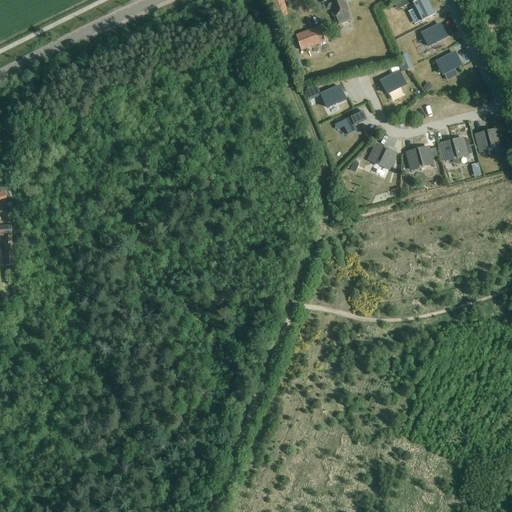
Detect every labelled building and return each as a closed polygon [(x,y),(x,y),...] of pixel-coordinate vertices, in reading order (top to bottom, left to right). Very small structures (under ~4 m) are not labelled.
[(271,0),(276,13),(285,10),(281,0),(271,0)] [(327,0),(328,1),(325,3),(328,10),(331,9),(334,16),(335,16),(339,25),(351,20),(347,11),(348,11),(343,0),(327,0)] [(426,0),(419,0),(413,4),(415,9),(422,21),(435,15),(426,0)] [(440,25),(422,34),(428,46),(446,38),(440,25)] [(320,27),(296,35),(302,51),(325,42),(320,27)] [(407,53),(396,58),(402,72),(412,67),(407,53)] [(454,53),(436,63),(442,75),(461,66),(454,53)] [(399,73),(381,82),(387,94),(405,85),(399,73)] [(434,86),(428,81),(423,88),(428,92),(434,86)] [(339,87),(321,95),(327,108),(345,100),(339,87)] [(350,118),(342,122),(344,127),(348,135),(357,131),(355,126),(367,121),(363,112),(350,118)] [(492,150),(501,147),(497,130),(487,132),(487,133),(488,136),(484,137),(483,134),(483,133),(476,135),(480,153),(488,150),(487,150),(487,147),(491,146),(492,149),(491,149),(492,150)] [(449,142),(441,144),(446,161),(453,159),(452,156),(457,155),(457,158),(467,156),(465,148),(470,147),(468,139),(463,141),(462,138),(453,141),(453,142),(454,145),(450,146),(449,143),(449,142)] [(379,166),(388,170),(396,154),(387,149),(387,150),(385,153),(381,151),(383,148),(376,144),(368,161),(376,164),(376,163),(377,161),(381,163),(380,165),(379,165),(379,166)] [(431,158),(438,156),(436,148),(429,150),(428,147),(418,150),(418,151),(419,151),(420,154),(415,155),(415,152),(415,151),(407,153),(411,170),(419,168),(418,165),(422,164),(423,167),(433,165),(431,158)] [(355,173),(359,165),(354,162),(350,171),(355,173)] [(0,235),(0,236),(4,236),(6,266),(13,266),(11,226),(0,226),(0,235)]
